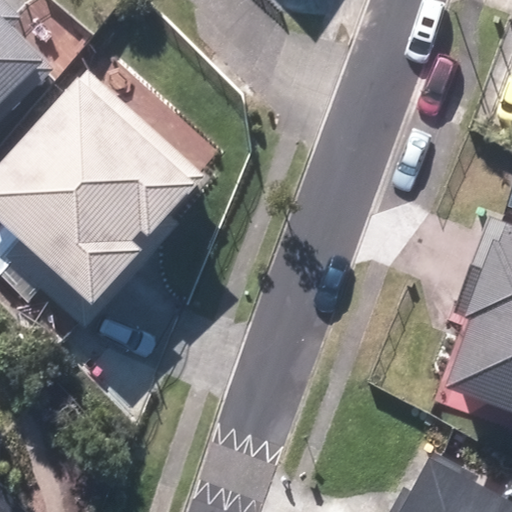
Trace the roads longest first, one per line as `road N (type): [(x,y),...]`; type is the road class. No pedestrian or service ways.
road 1 (residential): [(401,0),(223,511)]
road 2 (unknown): [(304,96),(209,0)]
